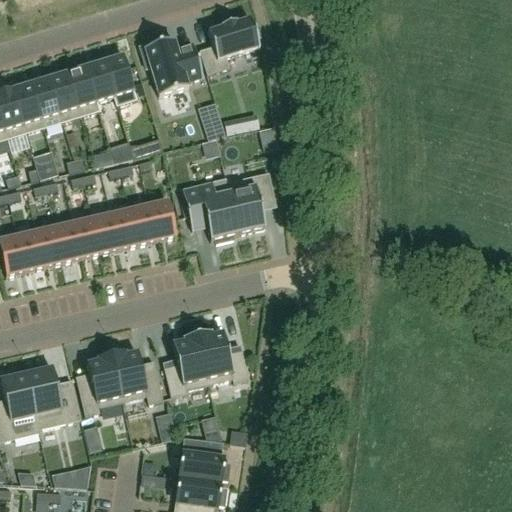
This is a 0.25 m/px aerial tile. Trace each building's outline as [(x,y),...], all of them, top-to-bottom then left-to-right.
[(212,51),(199,55),(206,80),(229,73),(226,62),(257,52),(258,53),(259,52),(259,51),(256,44),(260,43),(255,26),(251,27),(250,22),(248,23),(249,23),(237,27),(236,25),(220,30),(220,32),(209,36),(208,35),(207,35),(212,51)] [(161,44),(139,51),(145,73),(149,72),(158,101),(188,92),(186,87),(203,82),(194,54),(178,59),(173,44),(162,48),(161,44)] [(136,104),(123,60),(103,66),(117,110),(136,104)] [(103,66),(85,71),(99,116),(97,106),(113,101),(116,111),(117,110),(103,66)] [(99,116),(85,71),(67,77),(80,121),(99,116)] [(80,121),(67,77),(48,82),(62,127),(80,121)] [(62,127),(48,82),(30,88),(43,133),(62,127)] [(30,88),(11,94),(25,138),(43,133),(30,88)] [(25,138),(11,94),(0,97),(0,121),(7,144),(25,138)] [(232,124),(224,126),(227,138),(235,137),(232,124)] [(209,145),(223,141),(220,130),(206,134),(209,145)] [(162,156),(159,145),(151,147),(155,159),(162,156)] [(129,152),(119,155),(122,166),(133,163),(129,152)] [(114,168),(111,155),(92,159),(96,172),(114,168)] [(84,175),(81,163),(74,165),(76,176),(84,175)] [(74,165),(66,167),(69,178),(76,176),(74,165)] [(152,173),(150,165),(138,168),(140,176),(152,173)] [(53,168),(37,173),(40,184),(57,179),(53,168)] [(121,181),(133,178),(131,170),(119,172),(121,181)] [(107,175),(109,183),(121,181),(119,172),(107,175)] [(38,185),(36,174),(28,176),(30,187),(38,185)] [(84,189),(96,187),(94,178),(82,181),(84,189)] [(225,184),(224,184),(237,239),(264,233),(260,215),(258,208),(274,204),(268,178),(226,188),(225,184)] [(20,189),(18,180),(5,184),(7,193),(20,189)] [(70,184),(72,192),(84,189),(82,181),(70,184)] [(224,184),(182,194),(189,224),(192,236),(207,233),(210,245),(215,244),(216,248),(233,244),(232,240),(237,239),(224,184)] [(46,198),(58,195),(56,187),(44,190),(46,198)] [(33,193),(34,201),(46,198),(44,190),(33,193)] [(9,207),(21,204),(19,196),(7,198),(9,207)] [(0,200),(0,208),(9,207),(7,198),(0,200)] [(176,241),(167,205),(148,210),(156,246),(176,241)] [(156,246),(148,210),(129,214),(137,250),(156,246)] [(137,250),(129,214),(110,219),(119,255),(137,250)] [(119,255),(110,219),(92,223),(100,259),(119,255)] [(100,259),(92,223),(73,227),(81,263),(100,259)] [(81,263),(73,227),(54,232),(62,268),(81,263)] [(62,268),(54,232),(35,236),(44,272),(62,268)] [(44,272),(35,236),(17,240),(25,276),(44,272)] [(25,276),(17,240),(0,244),(0,258),(5,281),(25,276)] [(211,336),(196,339),(208,390),(232,384),(233,388),(248,385),(241,354),(228,357),(222,335),(221,335),(222,337),(211,339),(210,337),(212,337),(211,336)] [(208,390),(196,339),(181,343),(182,344),(183,343),(184,346),(172,348),(172,347),(171,347),(176,369),(163,372),(170,403),(185,399),(184,395),(208,390)] [(125,356),(111,359),(122,407),(146,401),(148,409),(162,406),(155,373),(141,376),(137,356),(126,359),(125,356)] [(122,407),(111,359),(96,363),(97,365),(86,368),(89,383),(87,386),(76,389),(84,422),(99,418),(98,412),(122,407)] [(52,373),(25,379),(39,438),(40,438),(39,435),(81,425),(73,391),(57,395),(52,373)] [(0,447),(39,438),(25,379),(0,385),(0,386),(6,411),(0,411),(0,447)] [(171,426),(168,417),(155,420),(157,429),(171,426)] [(222,448),(183,442),(178,483),(221,488),(221,484),(227,485),(229,468),(223,467),(224,463),(220,463),(222,448)] [(82,485),(55,492),(86,494),(89,472),(79,474),(82,485)] [(82,485),(79,474),(53,480),(55,492),(82,485)] [(20,478),(23,490),(33,491),(30,479),(20,478)] [(141,478),(140,488),(150,489),(152,480),(141,478)] [(221,488),(178,483),(173,511),(217,511),(218,509),(224,510),(226,493),(220,493),(221,488)] [(0,502),(10,503),(10,495),(0,494),(0,502)] [(49,498),(37,497),(36,505),(48,506),(49,498)] [(49,498),(48,506),(60,507),(61,499),(49,498)]
